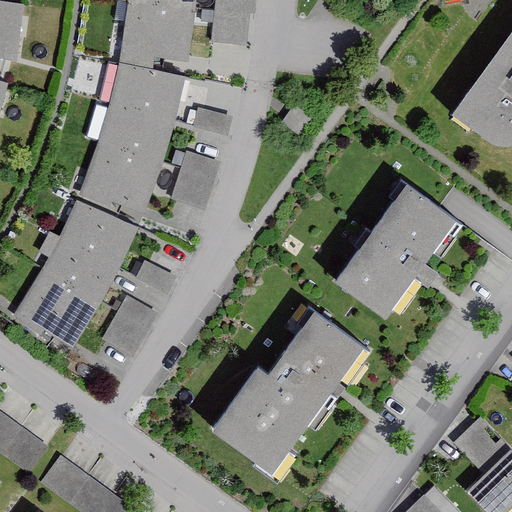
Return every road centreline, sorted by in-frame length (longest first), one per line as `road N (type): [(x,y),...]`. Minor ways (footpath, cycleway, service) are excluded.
road 1 (residential): [(275,0),(252,121),(208,269),(182,321),(106,429)]
road 2 (residential): [(511,308),(364,511)]
road 3 (residential): [(218,511),(106,429)]
road 4 (residential): [(106,429),(0,351)]
